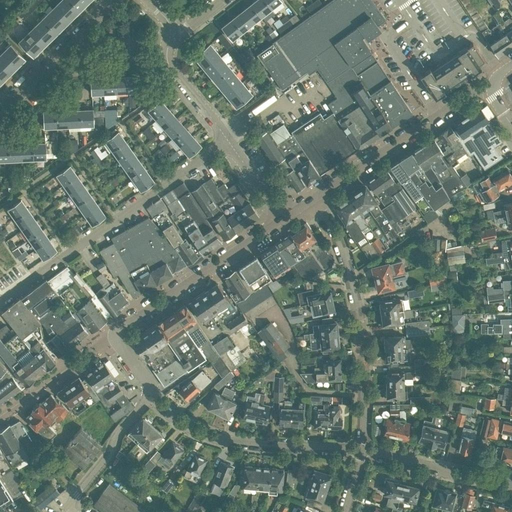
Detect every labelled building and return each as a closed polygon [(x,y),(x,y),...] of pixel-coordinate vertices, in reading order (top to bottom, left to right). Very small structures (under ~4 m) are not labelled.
[(34,10),(39,4),(35,0),(34,0),(29,5),(34,10)] [(74,16),(80,10),(69,0),(61,0),(60,2),(74,16)] [(80,0),(69,0),(80,10),(85,5),(80,0)] [(262,17),(271,9),(264,0),(256,0),(252,4),(262,17)] [(317,69),(326,82),(351,66),(372,52),(362,37),(371,31),(386,20),(371,0),(331,0),(257,54),(282,89),(307,71),(309,75),(317,69)] [(264,0),(271,9),(281,1),(280,0),(264,0)] [(469,0),(460,0),(482,32),(486,39),(498,57),(511,47),(511,42),(500,24),(493,29),(495,31),(493,33),(488,28),(469,0)] [(488,0),(494,9),(499,6),(499,0),(488,0)] [(68,22),(74,16),(60,2),(54,7),(68,22)] [(310,13),(316,8),(312,3),(306,7),(310,13)] [(252,24),(262,17),(252,4),(242,12),(252,24)] [(28,16),(34,10),(29,5),(23,11),(28,16)] [(48,13),(62,27),(68,22),(54,7),(48,13)] [(23,20),(28,16),(23,11),(19,16),(23,20)] [(242,32),(252,24),(242,12),(232,19),(242,32)] [(57,33),(62,27),(48,13),(42,19),(57,33)] [(287,29),(300,20),(295,14),(289,19),(289,20),(283,24),(287,29)] [(511,16),(504,22),(499,15),(495,18),(500,24),(511,42),(511,16)] [(42,19),(37,24),(51,39),(57,33),(42,19)] [(232,40),(242,32),(232,19),(222,27),(232,40)] [(9,34),(16,27),(12,23),(5,30),(9,34)] [(45,44),(51,39),(37,24),(31,30),(45,44)] [(281,33),(287,29),(283,24),(277,28),(281,33)] [(39,50),(45,44),(31,30),(25,36),(39,50)] [(276,36),(273,32),(269,34),(263,38),(267,43),(273,39),(273,38),(276,36)] [(223,44),(227,40),(222,34),(218,37),(223,44)] [(33,56),(39,50),(25,36),(19,42),(33,56)] [(261,48),(267,43),(263,38),(257,43),(261,48)] [(227,49),(231,45),(227,40),(223,44),(227,49)] [(428,77),(423,80),(435,99),(437,98),(436,98),(444,93),(446,92),(445,91),(453,86),(453,87),(454,86),(454,85),(462,80),(462,81),(463,80),(463,79),(471,74),(471,75),(472,75),(473,74),(472,74),(480,69),(481,68),(479,65),(485,61),(473,43),(467,47),(457,54),(432,71),(430,69),(425,72),(428,77)] [(19,64),(25,58),(11,44),(5,50),(19,64)] [(200,63),(216,50),(210,44),(195,56),(200,63)] [(233,57),(238,53),(233,47),(228,51),(233,57)] [(247,58),(253,53),(249,48),(243,53),(247,58)] [(0,56),(13,70),(19,64),(5,50),(0,55),(0,56)] [(205,69),(221,56),(216,50),(200,63),(205,69)] [(372,52),(351,66),(361,81),(369,94),(390,80),(372,52)] [(238,63),(243,59),(238,53),(233,57),(238,63)] [(0,68),(7,76),(13,70),(0,56),(0,68)] [(210,75),(226,63),(221,56),(205,69),(210,75)] [(243,69),(248,65),(243,59),(238,63),(243,69)] [(216,82),(231,69),(226,63),(210,75),(216,82)] [(247,74),(252,70),(248,65),(243,69),(247,74)] [(351,66),(326,82),(337,98),(367,143),(379,135),(365,113),(349,89),(361,81),(351,66)] [(221,88),(236,75),(231,69),(216,82),(221,88)] [(129,92),(141,91),(140,75),(128,76),(129,92)] [(226,94),(241,81),(236,75),(221,88),(226,94)] [(117,92),(129,92),(128,76),(116,77),(117,92)] [(105,93),(117,92),(116,77),(104,78),(105,93)] [(92,94),(105,93),(104,78),(91,78),(92,94)] [(264,94),(268,91),(259,80),(255,83),(264,94)] [(377,105),(390,127),(412,112),(390,80),(369,94),(373,100),(377,105)] [(231,100),(247,87),(241,81),(226,94),(231,100)] [(365,113),(379,135),(391,127),(390,127),(377,105),(373,100),(369,94),(361,81),(349,89),(365,113)] [(237,107),(252,94),(247,87),(231,100),(237,107)] [(358,149),(367,143),(337,98),(328,104),(334,112),(358,149)] [(157,119),(169,109),(160,100),(149,110),(157,119)] [(496,146),(502,142),(488,121),(480,108),(479,108),(454,125),(456,128),(453,130),(462,144),(469,154),(472,151),(484,169),(503,157),(496,146)] [(81,125),(94,125),(93,109),(80,110),(81,125)] [(165,128),(177,118),(169,109),(157,119),(165,128)] [(57,127),(64,126),(69,126),(68,110),(56,111),(57,127)] [(69,126),(81,125),(80,110),(68,110),(69,126)] [(45,127),(57,127),(56,111),(44,112),(45,127)] [(358,149),(334,112),(324,119),(320,113),(291,132),(292,133),(320,175),(358,149)] [(173,137),(185,127),(177,118),(165,128),(173,137)] [(149,127),(143,132),(146,135),(152,130),(149,127)] [(181,146),(193,136),(185,127),(173,137),(181,146)] [(438,136),(434,138),(452,165),(456,162),(469,154),(462,144),(453,130),(451,127),(438,136)] [(255,138),(273,165),(277,162),(285,156),(277,143),(267,130),(255,138)] [(113,151),(126,142),(118,132),(102,143),(109,153),(112,150),(113,151)] [(320,175),(292,133),(277,143),(285,156),(294,169),(296,167),(307,183),(320,175)] [(189,156),(201,145),(193,136),(181,146),(189,156)] [(162,147),(167,142),(163,138),(158,143),(162,147)] [(430,141),(421,147),(435,168),(433,170),(442,183),(451,197),(461,190),(467,186),(457,173),(452,165),(434,138),(430,141)] [(120,161),(133,152),(126,142),(113,151),(120,161)] [(22,160),(34,159),(33,143),(21,144),(22,160)] [(46,158),(46,154),(46,148),(45,145),(45,143),(33,143),(34,159),(46,158)] [(10,160),(22,160),(21,144),(9,145),(10,160)] [(165,153),(170,148),(166,144),(161,149),(165,153)] [(0,160),(10,160),(9,145),(0,145),(0,160)] [(98,146),(91,152),(93,154),(95,157),(94,157),(93,159),(91,160),(94,164),(95,163),(96,162),(97,162),(100,160),(99,159),(104,156),(107,154),(104,150),(102,152),(98,146)] [(435,188),(442,183),(433,170),(435,168),(421,147),(412,153),(425,173),(435,188)] [(127,170),(140,161),(133,152),(120,161),(127,170)] [(435,188),(425,173),(412,153),(399,161),(419,189),(432,206),(434,209),(450,198),(451,197),(442,183),(435,188)] [(296,191),(304,185),(294,169),(285,156),(277,162),(285,174),(296,191)] [(134,180),(147,171),(140,161),(127,170),(134,180)] [(419,189),(399,161),(390,167),(401,183),(402,182),(424,212),(432,206),(419,189)] [(64,185),(77,176),(70,166),(57,175),(64,185)] [(398,182),(396,183),(386,169),(376,175),(386,190),(390,196),(391,196),(394,200),(401,211),(402,211),(405,215),(415,208),(413,204),(413,203),(398,182)] [(511,182),(511,177),(508,170),(490,180),(488,176),(482,180),(473,185),(477,193),(495,183),(495,184),(496,183),(500,189),(499,189),(500,190),(511,182)] [(141,190),(154,181),(147,171),(134,180),(141,190)] [(466,185),(472,182),(466,173),(460,176),(466,185)] [(386,190),(376,175),(367,181),(376,194),(385,206),(394,200),(391,196),(390,196),(386,190)] [(71,195),(84,186),(77,176),(64,185),(71,195)] [(217,187),(211,178),(204,183),(221,208),(236,231),(259,216),(249,202),(236,183),(237,183),(227,189),(223,183),(217,187)] [(183,182),(173,189),(179,197),(178,197),(192,217),(212,248),(221,241),(209,223),(206,221),(207,217),(221,208),(204,183),(202,184),(190,192),(183,182)] [(495,183),(477,193),(476,193),(482,203),(486,200),(486,201),(499,194),(497,191),(499,189),(500,189),(496,183),(495,184),(495,183)] [(78,205),(91,196),(84,186),(71,195),(78,205)] [(374,215),(385,233),(388,231),(392,239),(398,235),(397,233),(393,228),(391,225),(381,209),(365,186),(357,191),(374,215)] [(454,203),(465,196),(461,190),(451,197),(450,198),(454,203)] [(378,237),(385,248),(388,246),(385,242),(389,239),(385,233),(374,215),(357,191),(350,196),(368,223),(378,237)] [(85,214),(98,205),(91,196),(78,205),(85,214)] [(342,201),(370,242),(378,237),(368,223),(350,196),(342,201)] [(178,197),(167,205),(173,213),(170,215),(181,232),(186,229),(203,254),(212,248),(192,217),(178,197)] [(183,239),(165,213),(168,212),(166,209),(167,208),(160,199),(147,208),(153,217),(154,217),(163,229),(162,230),(167,237),(186,265),(198,257),(197,257),(201,254),(192,242),(189,244),(185,238),(183,239)] [(16,219),(29,210),(22,200),(9,209),(16,219)] [(401,211),(394,200),(385,206),(381,209),(391,225),(393,228),(397,233),(402,229),(396,221),(405,215),(402,211),(401,211)] [(377,254),(370,242),(342,201),(335,206),(345,222),(344,223),(344,225),(345,227),(345,228),(346,229),(347,230),(354,241),(356,239),(363,251),(367,248),(372,257),(369,259),(377,254)] [(488,219),(494,218),(511,214),(511,203),(504,205),(505,210),(493,212),(493,210),(487,211),(488,219)] [(92,225),(105,216),(98,205),(85,214),(92,225)] [(23,229),(36,220),(29,210),(16,219),(23,229)] [(225,239),(236,232),(223,213),(212,220),(225,239)] [(511,214),(494,218),(495,224),(507,221),(508,226),(511,225),(511,214)] [(148,217),(111,237),(113,242),(126,266),(140,292),(172,274),(171,272),(186,265),(167,237),(162,230),(161,230),(148,217)] [(30,239),(42,230),(36,220),(23,229),(30,239)] [(292,237),(300,249),(305,256),(298,261),(293,264),(297,270),(314,258),(316,260),(325,253),(324,251),(325,250),(318,240),(317,240),(315,238),(316,237),(313,233),(312,234),(312,233),(311,233),(310,232),(310,231),(311,230),(306,223),(300,227),(301,227),(298,230),(297,229),(291,233),(292,235),(292,237)] [(82,230),(77,224),(70,229),(75,235),(82,230)] [(482,240),(496,238),(494,228),(480,231),(482,240)] [(0,233),(2,237),(8,233),(5,229),(0,232),(0,233)] [(37,249),(49,240),(42,230),(30,239),(37,249)] [(292,265),(293,264),(298,261),(305,256),(300,249),(292,237),(283,241),(282,239),(277,243),(292,265)] [(385,248),(378,237),(370,242),(377,254),(385,248)] [(44,259),(56,250),(49,240),(37,249),(44,259)] [(126,266),(113,242),(99,250),(115,276),(119,274),(132,297),(140,292),(126,266)] [(498,257),(511,255),(511,242),(509,242),(510,250),(497,252),(498,257)] [(275,244),(260,254),(276,276),(286,269),(288,271),(289,273),(301,275),(297,270),(293,264),(292,265),(277,243),(275,244)] [(22,253),(17,247),(13,251),(17,257),(22,253)] [(301,275),(311,278),(333,262),(325,250),(324,251),(325,253),(316,260),(314,258),(297,270),(301,275)] [(465,262),(463,250),(447,252),(446,252),(448,265),(465,262)] [(511,255),(498,257),(485,258),(486,264),(504,262),(505,269),(511,267),(511,255)] [(269,284),(273,281),(256,256),(234,271),(248,294),(266,282),(268,285),(269,284)] [(374,274),(375,279),(405,271),(402,260),(388,264),(372,268),(373,269),(372,270),(373,274),(374,274)] [(101,271),(107,266),(103,261),(97,265),(101,271)] [(74,274),(67,266),(48,280),(58,294),(62,301),(66,306),(68,308),(70,306),(75,312),(76,311),(96,294),(76,272),(74,274)] [(236,302),(248,294),(234,271),(224,278),(230,286),(227,288),(230,293),(236,302)] [(378,291),(394,287),(392,280),(402,278),(402,277),(406,276),(405,271),(375,279),(377,284),(376,285),(377,289),(378,289),(378,291)] [(110,285),(102,274),(96,278),(104,287),(96,294),(111,314),(112,316),(121,310),(120,309),(129,302),(119,288),(117,289),(113,283),(110,285)] [(444,275),(444,274),(429,277),(430,285),(445,282),(445,280),(447,280),(446,274),(444,275)] [(273,281),(269,284),(273,291),(284,284),(280,277),(273,281)] [(305,290),(297,292),(300,305),(304,304),(331,298),(332,298),(330,289),(313,293),(312,289),(314,288),(312,281),(303,279),(305,290)] [(511,279),(503,280),(503,288),(487,288),(487,294),(511,292),(511,279)] [(225,294),(218,284),(210,289),(227,315),(236,309),(225,293),(225,294)] [(243,313),(272,295),(265,284),(237,303),(243,313)] [(408,298),(424,295),(422,287),(407,291),(408,298)] [(227,315),(210,289),(201,295),(218,322),(219,324),(223,321),(220,318),(225,315),(226,316),(227,315)] [(511,292),(487,294),(488,302),(504,300),(504,298),(511,298),(511,305),(511,292)] [(96,294),(76,311),(91,332),(106,321),(106,318),(111,314),(96,294)] [(218,322),(201,295),(190,303),(202,320),(208,328),(218,322)] [(2,311),(1,312),(13,327),(21,338),(30,348),(39,341),(38,340),(42,337),(40,324),(41,323),(21,298),(20,297),(19,297),(20,297),(2,311)] [(334,310),(331,298),(304,304),(305,309),(316,306),(318,314),(334,310)] [(381,308),(379,308),(380,313),(382,313),(382,314),(404,311),(402,299),(391,300),(391,301),(381,303),(381,308)] [(220,355),(213,345),(186,305),(175,312),(194,340),(206,357),(210,363),(211,362),(220,355)] [(60,312),(47,321),(50,326),(58,337),(64,344),(67,349),(68,349),(88,334),(79,322),(78,322),(69,310),(64,315),(63,316),(60,312)] [(284,311),(291,323),(303,321),(302,317),(299,315),(291,316),(290,310),(284,311)] [(383,319),(381,320),(382,325),(384,324),(384,326),(404,323),(404,318),(413,316),(413,310),(404,311),(382,314),(383,319)] [(198,363),(206,357),(194,340),(175,312),(167,317),(198,363)] [(233,332),(248,322),(242,313),(227,323),(233,332)] [(189,369),(198,363),(167,317),(157,324),(171,344),(189,369)] [(47,341),(58,356),(67,349),(64,344),(58,337),(50,326),(47,321),(46,320),(42,323),(53,337),(47,341)] [(406,329),(429,327),(428,320),(405,322),(406,329)] [(280,361),(287,356),(283,351),(290,345),(271,321),(257,332),(263,339),(267,344),(280,361)] [(336,324),(336,323),(313,326),(314,333),(304,334),(304,339),(310,338),(337,335),(337,329),(338,329),(337,324),(336,324)] [(511,327),(503,328),(503,323),(483,324),(483,333),(503,333),(511,332),(511,327)] [(33,351),(30,348),(21,338),(13,327),(10,330),(5,324),(0,328),(0,337),(10,349),(24,367),(33,378),(46,368),(33,351)] [(189,369),(171,344),(157,324),(133,341),(146,361),(147,361),(152,369),(164,386),(188,370),(187,370),(189,369)] [(406,336),(430,333),(429,327),(406,329),(406,336)] [(234,346),(227,335),(220,340),(227,351),(238,366),(245,361),(246,360),(239,349),(240,349),(237,344),(234,346)] [(338,340),(337,335),(310,338),(311,342),(314,342),(315,349),(322,349),(323,354),(337,352),(337,347),(339,347),(339,345),(340,345),(339,340),(338,340)] [(385,343),(384,343),(384,348),(386,348),(386,349),(404,348),(411,347),(411,339),(405,340),(404,336),(385,337),(385,343)] [(10,349),(0,337),(0,352),(3,356),(26,386),(34,379),(33,378),(24,367),(10,349)] [(231,371),(238,366),(227,351),(220,340),(213,345),(220,355),(231,371),(231,370),(231,371)] [(55,362),(43,347),(44,347),(39,341),(30,348),(33,351),(46,368),(47,369),(55,362)] [(404,348),(386,349),(386,355),(384,355),(385,360),(386,360),(386,361),(410,360),(409,348),(412,348),(411,347),(404,348)] [(221,377),(231,371),(220,355),(211,362),(221,377)] [(315,373),(340,371),(340,359),(324,360),(324,367),(315,368),(315,373)] [(117,385),(113,379),(115,378),(103,362),(94,369),(102,380),(116,399),(122,407),(129,402),(117,385)] [(0,373),(2,375),(0,376),(0,378),(13,395),(22,389),(13,377),(6,370),(0,363),(0,373)] [(451,377),(460,377),(461,366),(452,365),(451,377)] [(105,406),(116,399),(102,380),(94,369),(85,375),(92,385),(91,386),(95,392),(100,399),(105,406)] [(210,380),(202,371),(192,380),(185,386),(180,391),(188,400),(210,380)] [(230,371),(222,378),(226,382),(234,375),(230,371)] [(306,381),(341,380),(341,371),(340,371),(315,373),(300,373),(306,381)] [(387,379),(385,379),(385,384),(387,384),(387,385),(403,385),(407,385),(413,384),(412,372),(387,373),(387,379)] [(0,378),(0,376),(2,375),(0,373),(0,390),(7,400),(13,395),(0,378)] [(261,386),(264,374),(253,381),(256,385),(261,386)] [(275,376),(273,400),(279,401),(278,415),(279,415),(279,423),(290,424),(291,407),(292,402),(292,401),(284,401),(282,401),(284,376),(275,376)] [(82,381),(80,379),(79,377),(58,392),(59,393),(56,395),(62,401),(65,399),(77,416),(100,399),(95,392),(91,386),(85,379),(82,381)] [(459,390),(460,380),(450,379),(449,389),(459,390)] [(237,389),(242,385),(237,381),(233,385),(237,389)] [(387,391),(386,391),(386,396),(387,396),(387,399),(407,398),(407,385),(403,385),(387,385),(387,391)] [(218,413),(229,390),(230,389),(225,386),(220,395),(215,392),(207,408),(218,413)] [(511,388),(505,387),(504,394),(498,393),(497,398),(503,399),(511,400),(511,388)] [(229,418),(236,403),(231,400),(235,391),(230,389),(229,390),(218,413),(229,418)] [(246,401),(243,418),(245,418),(245,419),(248,419),(249,419),(254,420),(259,393),(255,392),(254,397),(247,395),(246,401)] [(266,422),(269,406),(262,404),(264,394),(260,393),(259,393),(254,420),(266,422)] [(460,402),(461,395),(447,393),(444,408),(451,410),(452,401),(460,402)] [(58,402),(51,394),(41,404),(40,403),(32,411),(33,412),(26,418),(38,430),(39,430),(48,440),(56,432),(50,426),(58,419),(58,420),(60,420),(63,417),(63,415),(63,414),(68,410),(61,403),(59,401),(58,402)] [(494,409),(495,399),(485,397),(484,407),(494,409)] [(511,412),(511,400),(503,399),(502,404),(511,405),(511,412)] [(134,407),(130,401),(130,402),(129,402),(122,407),(110,415),(115,421),(134,408),(133,407),(134,407)] [(304,416),(304,402),(299,402),(298,408),(291,407),(290,424),(302,425),(303,416),(304,416)] [(395,437),(400,419),(399,411),(399,404),(390,404),(391,419),(387,418),(385,427),(386,427),(384,434),(395,437)] [(333,408),(328,408),(327,428),(337,428),(338,426),(341,426),(341,419),(338,419),(338,415),(339,415),(340,410),(338,410),(339,406),(333,406),(333,408)] [(475,409),(461,406),(460,412),(474,415),(475,409)] [(327,428),(328,408),(318,408),(318,412),(315,412),(314,427),(327,428)] [(462,426),(465,415),(461,414),(458,413),(455,424),(462,426)] [(426,444),(431,445),(438,417),(433,416),(431,422),(424,420),(419,441),(427,442),(426,444)] [(438,417),(431,445),(435,446),(436,445),(443,446),(447,430),(442,429),(444,418),(438,417)] [(138,442),(151,427),(142,418),(130,431),(136,436),(134,439),(138,442)] [(487,437),(491,419),(485,418),(481,436),(487,437)] [(511,422),(492,418),(491,419),(487,437),(497,439),(499,432),(509,434),(509,439),(511,439),(511,422)] [(408,440),(410,432),(408,431),(410,424),(404,423),(405,420),(400,419),(395,437),(408,440)] [(30,431),(22,422),(20,420),(10,426),(9,424),(0,429),(0,444),(13,467),(29,457),(18,439),(24,436),(36,448),(41,443),(37,438),(30,431)] [(83,468),(103,445),(81,427),(62,450),(83,468)] [(150,449),(162,436),(151,427),(138,442),(142,446),(144,444),(150,449)] [(476,430),(464,427),(459,446),(460,446),(458,451),(461,452),(462,453),(465,454),(467,453),(469,454),(471,446),(472,447),(476,430)] [(183,450),(173,442),(167,450),(166,449),(162,455),(158,460),(169,469),(173,463),(183,450)] [(503,448),(497,446),(495,452),(502,454),(500,461),(511,463),(510,466),(511,466),(511,448),(504,447),(503,448)] [(31,497),(26,491),(2,452),(0,448),(0,506),(19,495),(25,505),(27,509),(32,505),(28,499),(31,497)] [(127,457),(120,451),(116,456),(123,462),(127,457)] [(200,475),(207,459),(195,454),(191,464),(190,463),(184,477),(190,479),(193,472),(200,475)] [(144,476),(155,464),(150,459),(139,470),(144,476)] [(227,482),(233,467),(222,462),(219,469),(218,469),(215,477),(214,482),(225,486),(227,482)] [(256,489),(258,468),(245,467),(244,476),(243,476),(243,477),(241,477),(241,485),(251,486),(250,488),(256,489)] [(269,488),(270,469),(258,468),(256,489),(262,489),(262,487),(269,488)] [(269,488),(268,493),(276,494),(276,491),(281,491),(283,470),(270,469),(269,488)] [(330,476),(315,471),(315,470),(312,478),(310,477),(308,484),(326,489),(331,475),(330,475),(330,476)] [(166,493),(175,483),(170,478),(161,489),(166,493)] [(386,488),(385,488),(384,492),(385,493),(384,493),(392,495),(391,498),(388,498),(386,505),(397,508),(402,488),(403,484),(395,482),(394,480),(391,479),(389,480),(388,480),(386,488)] [(40,509),(48,503),(60,493),(52,483),(33,500),(40,509)] [(103,511),(143,511),(145,510),(109,483),(93,504),(103,511)] [(229,505),(235,495),(239,485),(235,484),(224,502),(229,505)] [(321,504),(326,489),(308,484),(306,490),(308,490),(305,497),(321,503),(321,504)] [(402,488),(397,508),(401,509),(403,501),(411,503),(411,500),(415,501),(416,501),(418,496),(416,496),(418,488),(403,484),(402,488)] [(437,492),(436,491),(432,505),(439,507),(440,503),(444,504),(441,511),(451,511),(455,493),(450,492),(449,490),(446,490),(444,490),(437,489),(437,492)] [(189,511),(195,511),(205,495),(198,491),(186,510),(189,511)] [(469,509),(473,496),(465,494),(462,507),(469,509)] [(506,511),(508,507),(498,504),(498,503),(484,499),(482,505),(491,507),(489,511),(506,511)] [(281,511),(285,511),(288,508),(279,503),(276,507),(279,509),(278,510),(281,511)]
